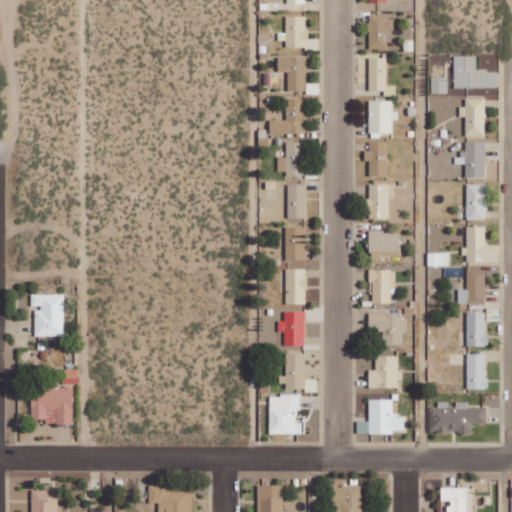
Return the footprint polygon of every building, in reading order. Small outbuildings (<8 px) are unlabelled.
[(388,49),(388,29),(394,29),(394,15),(369,15),(369,48),(388,49)] [(286,16),(286,32),(278,33),(278,40),(286,40),(286,47),(315,47),(315,38),(308,38),(307,16),(286,16)] [(455,87),(498,87),(498,71),(477,71),(477,55),(454,55),(455,87)] [(306,57),(278,57),(278,71),(288,71),(288,90),(306,90),(306,57)] [(387,57),(369,57),(370,90),(385,90),(385,95),(397,95),(396,85),(387,85),(387,57)] [(448,93),(448,77),(432,76),(432,93),(448,93)] [(466,116),(466,135),(485,135),(486,98),(466,98),(466,106),(460,106),(460,116),(466,116)] [(305,134),(306,100),(287,99),(286,120),(270,119),(270,133),(305,134)] [(370,100),(369,135),(381,135),(381,133),(393,133),(393,119),(399,119),(399,111),(393,111),(393,100),(370,100)] [(278,157),(278,171),(286,171),(286,176),(305,176),(306,141),(287,141),(286,157),(278,157)] [(388,176),(389,142),(370,141),(370,150),(365,150),(365,160),(370,160),(369,175),(388,176)] [(455,164),(466,164),(466,177),(486,177),(486,142),(464,141),(463,157),(455,157),(455,164)] [(486,184),(467,183),(467,219),(485,220),(486,184)] [(306,218),(307,184),(289,184),(288,218),(306,218)] [(389,184),(369,184),(369,217),(388,217),(389,184)] [(286,260),(306,260),(306,226),(286,227),(286,260)] [(486,226),(467,226),(467,247),(465,247),(465,262),(499,262),(498,244),(486,244),(486,226)] [(370,260),(380,260),(380,255),(400,255),(400,231),(371,231),(370,260)] [(428,266),(449,266),(450,252),(428,252),(428,266)] [(307,268),(286,269),(287,304),(307,304),(307,268)] [(372,303),(393,303),(394,269),(372,269),(372,303)] [(459,289),(459,303),(486,302),(485,269),(467,269),(468,288),(459,289)] [(64,335),(65,294),(32,294),(31,307),(35,307),(35,335),(64,335)] [(279,331),(285,331),(285,345),(305,345),(306,311),(285,311),(285,320),(279,320),(279,331)] [(406,313),(370,312),(369,331),(383,331),(383,344),(403,344),(403,332),(405,332),(406,313)] [(468,346),(488,346),(487,312),(467,312),(468,346)] [(307,354),(286,353),(286,376),(280,376),(279,387),(306,388),(307,354)] [(468,389),(487,389),(487,353),(467,353),(468,389)] [(400,355),(376,356),(376,369),(369,370),(369,388),(400,388),(400,355)] [(79,384),(79,369),(64,369),(63,383),(79,384)] [(73,424),(74,387),(32,387),(31,419),(47,419),(48,409),(57,410),(57,424),(73,424)] [(270,395),(270,434),(303,434),(302,422),(299,422),(299,394),(270,395)] [(358,433),(406,433),(406,417),(395,417),(394,399),(369,399),(369,421),(358,421),(358,433)] [(430,432),(473,432),(472,423),(487,423),(487,406),(468,406),(468,404),(448,404),(448,401),(438,402),(438,407),(430,407),(430,432)] [(160,511),(192,511),(193,492),(170,492),(170,486),(150,485),(150,502),(160,502),(160,511)] [(257,511),(283,511),(284,485),(258,485),(257,511)] [(362,511),(362,486),(331,486),(331,511),(362,511)] [(61,511),(62,491),(32,490),(31,511),(61,511)]
